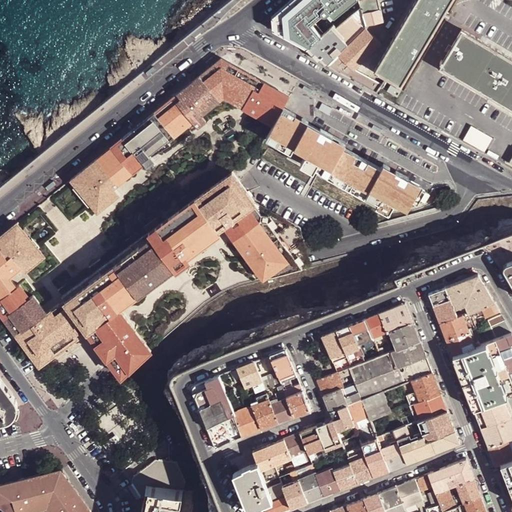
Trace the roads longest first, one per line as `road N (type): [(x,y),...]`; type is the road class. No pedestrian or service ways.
road 1 (residential): [(52,425),(201,291),(234,275),(442,220),(479,168)]
road 2 (secondary): [(0,209),(229,26)]
road 3 (secondary): [(229,26),(479,168)]
road 4 (residential): [(211,458),(324,415),(290,335)]
road 5 (residential): [(211,458),(180,379),(290,335)]
road 6 (residential): [(473,445),(299,511)]
road 7 (residential): [(411,289),(473,445)]
road 8 (residential): [(411,289),(483,261),(511,310)]
road 9 (residential): [(290,335),(411,289)]
